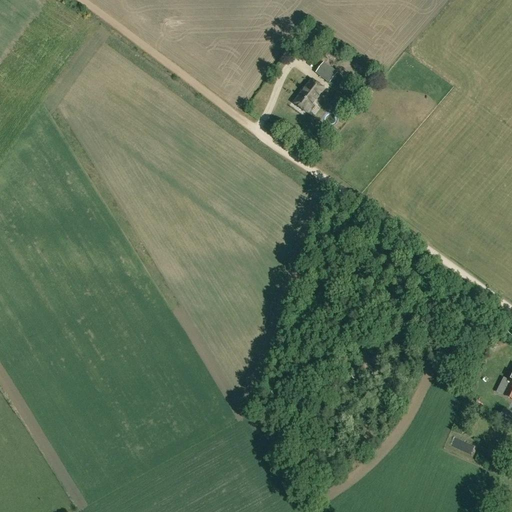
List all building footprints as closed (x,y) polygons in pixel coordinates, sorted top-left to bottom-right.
[(336,73),(324,63),(316,74),(329,83),(336,73)] [(306,113),(324,89),(311,80),(293,104),(306,113)] [(337,91),(342,96),(349,88),(344,83),(337,91)] [(342,124),(331,111),(326,116),(337,129),(342,124)] [(511,413),(504,409),(498,420),(511,427),(511,413)]
